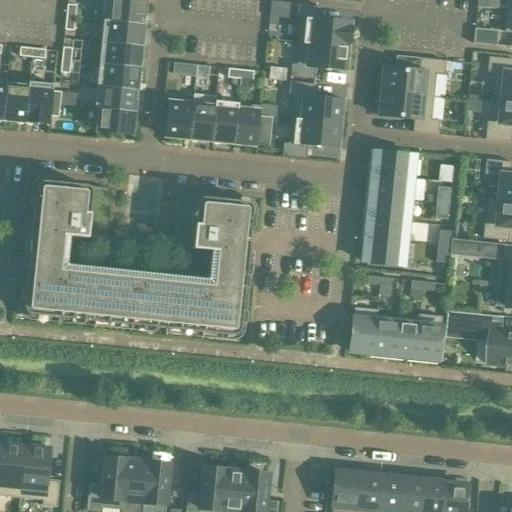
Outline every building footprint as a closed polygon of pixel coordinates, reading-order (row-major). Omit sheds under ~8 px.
[(109,0),(107,21),(143,25),(145,1),(135,0),(109,0)] [(484,8),(485,0),(476,0),(476,8),(484,8)] [(65,17),(74,18),(75,6),(67,5),(65,17)] [(300,19),(297,42),(348,47),(350,24),(319,21),(321,8),(297,6),(295,19),(300,19)] [(65,17),(64,30),(73,31),(74,18),(65,17)] [(143,25),(107,21),(102,21),(100,43),(141,47),(143,25)] [(484,45),(495,47),(497,33),(486,32),(484,45)] [(345,71),(348,47),(297,42),(294,66),(291,65),(289,78),(313,80),(314,68),(345,71)] [(98,65),(138,69),(141,47),(100,43),(98,65)] [(32,49),(19,48),(18,57),(31,58),(32,49)] [(61,57),(61,61),(70,62),(71,49),(62,48),(61,57)] [(43,60),(44,51),(32,49),(31,58),(43,60)] [(498,73),(496,98),(511,99),(511,60),(488,58),(487,72),(498,73)] [(445,62),(419,59),(418,72),(383,68),(380,92),(433,97),(435,75),(444,76),(445,62)] [(70,62),(61,61),(59,73),(68,74),(70,62)] [(98,65),(95,88),(136,92),(138,69),(98,65)] [(182,74),(196,75),(197,67),(183,65),(182,74)] [(208,68),(197,67),(196,75),(207,77),(208,68)] [(227,79),(239,80),(239,71),(228,70),(227,79)] [(253,72),(239,71),(239,80),(252,81),(253,72)] [(49,117),(50,104),(51,92),(52,85),(27,83),(27,87),(23,123),(48,126),(49,117)] [(292,96),(289,120),(340,125),(342,101),(311,97),(313,85),(289,83),(287,95),(292,96)] [(6,85),(2,121),(23,123),(27,87),(6,85)] [(134,114),(136,92),(95,88),(93,110),(98,110),(134,114)] [(51,92),(50,104),(59,105),(60,93),(51,92)] [(412,133),(438,135),(439,121),(430,120),(433,97),(380,92),(378,116),(413,120),(412,133)] [(165,138),(189,141),(193,105),(193,100),(169,97),(165,138)] [(511,99),(496,98),(493,122),(486,122),(486,123),(484,140),(510,143),(511,126),(511,125),(511,99)] [(214,102),(214,107),(210,143),(232,145),(236,104),(214,102)] [(58,118),(59,105),(50,104),(49,117),(58,118)] [(259,107),(236,104),(232,145),(255,147),(259,107)] [(214,107),(193,105),(189,141),(210,143),(214,107)] [(131,135),(134,114),(98,110),(96,132),(131,135)] [(337,150),(340,125),(289,120),(287,145),(282,144),(281,157),(305,159),(306,147),(337,150)] [(371,174),(411,179),(413,157),(373,153),(371,174)] [(498,200),(511,201),(511,176),(510,176),(511,163),(485,160),(484,175),(500,176),(498,200)] [(439,166),(437,182),(450,183),(452,167),(451,167),(451,170),(440,169),(440,166),(439,166)] [(411,179),(371,174),(369,196),(409,201),(411,179)] [(33,219),(34,220),(35,220),(36,220),(36,226),(35,232),(62,235),(62,236),(106,241),(110,197),(109,191),(103,188),(74,185),(44,182),(38,184),(35,189),(32,217),(32,219),(33,219)] [(436,203),(448,205),(450,189),(449,188),(449,192),(438,191),(438,187),(437,187),(436,203)] [(366,218),(407,222),(409,201),(369,196),(366,218)] [(215,250),(243,253),(243,246),(244,241),(245,241),(247,241),(248,241),(249,239),(251,212),(250,206),(244,203),(214,200),(184,197),(179,198),(176,204),(171,248),(215,252),(215,250)] [(511,201),(498,200),(488,199),(485,224),(483,224),(482,239),(508,241),(509,228),(511,228),(511,201)] [(448,205),(436,203),(434,219),(435,219),(435,216),(446,217),(446,221),(447,221),(448,205)] [(407,222),(366,218),(364,240),(405,244),(407,222)] [(450,248),(451,232),(450,235),(439,234),(439,231),(437,247),(450,248)] [(34,232),(33,232),(32,232),(31,232),(30,233),(27,268),(58,271),(62,236),(62,235),(35,232),(34,232)] [(405,244),(364,240),(362,262),(402,266),(405,244)] [(477,259),(479,243),(451,240),(449,256),(477,259)] [(448,261),(447,264),(448,264),(450,248),(437,247),(435,263),(436,263),(436,260),(448,261)] [(243,290),(247,256),(247,254),(246,253),(244,253),(243,253),(215,250),(215,252),(212,287),(243,290)] [(502,271),(498,271),(496,291),(507,292),(506,308),(510,308),(510,309),(511,309),(511,260),(503,259),(502,271)] [(64,272),(58,271),(27,268),(23,307),(23,311),(26,314),(30,316),(59,318),(64,272)] [(102,276),(64,272),(59,318),(97,322),(102,276)] [(131,326),(135,279),(102,276),(97,322),(131,326)] [(367,285),(378,286),(379,278),(368,277),(367,285)] [(379,278),(378,286),(391,287),(391,279),(379,278)] [(135,279),(131,326),(163,329),(168,282),(135,279)] [(410,289),(422,290),(423,282),(411,281),(410,289)] [(168,282),(163,329),(202,333),(207,286),(168,282)] [(423,282),(422,290),(434,292),(434,284),(423,282)] [(202,333),(231,336),(235,335),(238,333),(240,329),(243,290),(212,287),(207,286),(202,333)] [(371,354),(376,311),(353,308),(349,352),(371,354)] [(376,311),(371,354),(393,357),(396,322),(376,320),(377,311),(376,311)] [(458,329),(476,330),(478,316),(460,314),(458,329)] [(396,322),(393,357),(415,359),(419,315),(418,315),(417,324),(396,322)] [(419,315),(415,359),(437,361),(441,317),(419,315)] [(511,333),(489,331),(489,332),(481,331),(480,342),(488,343),(486,365),(511,367),(511,333)] [(0,496),(18,498),(24,446),(0,443),(0,496)] [(28,447),(24,446),(18,498),(42,501),(41,506),(56,508),(58,482),(45,481),(49,449),(43,448),(43,445),(29,444),(28,447)] [(121,510),(126,461),(103,459),(101,484),(89,483),(86,511),(98,511),(99,511),(100,508),(121,510)] [(142,511),(148,463),(126,461),(121,510),(122,510),(123,501),(142,503),(141,511),(142,511)] [(165,511),(170,465),(148,463),(142,511),(165,511)] [(219,511),(224,471),(202,469),(199,494),(187,493),(184,511),(219,511)] [(219,511),(241,511),(246,473),(224,471),(219,511)] [(353,511),(357,475),(335,472),(330,511),(353,511)] [(246,473),(241,511),(276,511),(278,502),(265,501),(268,476),(246,473)] [(375,511),(379,477),(357,475),(353,511),(375,511)] [(396,511),(400,479),(379,477),(375,511),(376,511),(384,511),(396,511)] [(396,511),(418,511),(422,481),(400,479),(396,511)] [(440,511),(444,484),(422,481),(418,511),(440,511)] [(444,484),(440,511),(462,511),(466,486),(444,484)]
